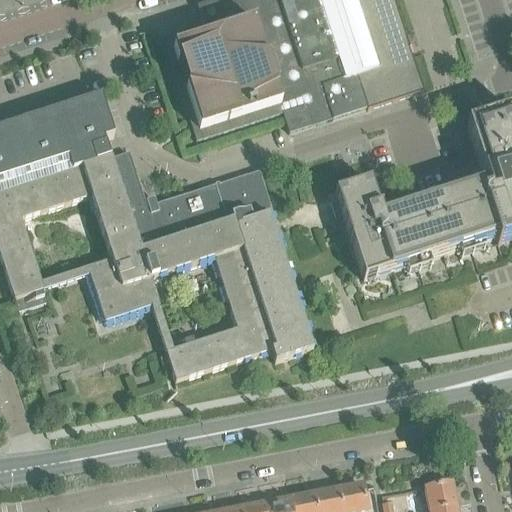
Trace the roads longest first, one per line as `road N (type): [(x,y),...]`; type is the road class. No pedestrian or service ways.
road 1 (unclassified): [(35,511),(477,431)]
road 2 (secondary): [(465,385),(31,472)]
road 3 (residential): [(405,118),(218,179),(181,171),(134,127),(93,2)]
